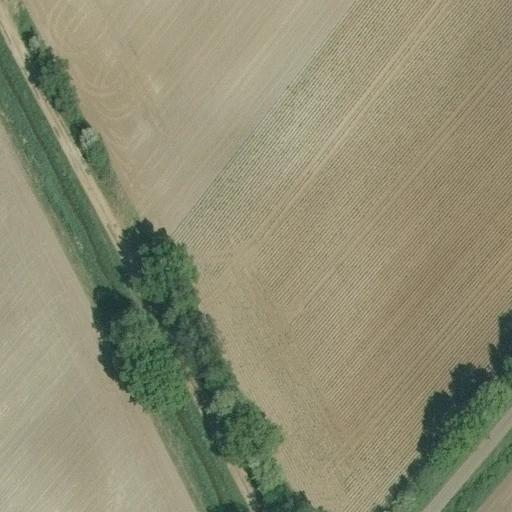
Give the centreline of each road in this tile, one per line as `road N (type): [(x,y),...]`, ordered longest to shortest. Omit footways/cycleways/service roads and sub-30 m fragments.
road 1 (track): [(0,13),(258,511)]
road 2 (unclassified): [(431,511),(511,418)]
